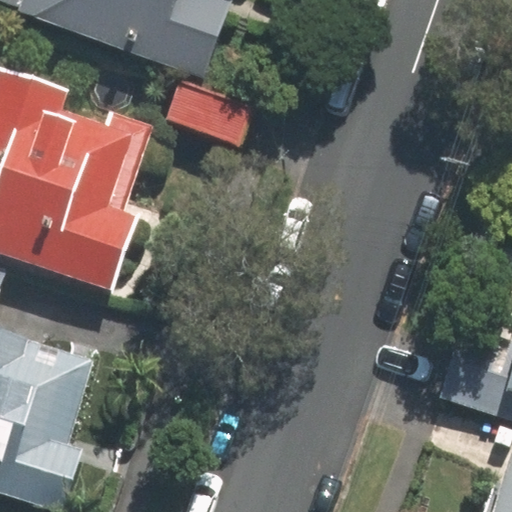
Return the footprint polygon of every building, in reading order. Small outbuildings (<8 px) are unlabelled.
[(36,0),(32,14),(211,73),(235,0),(36,0)] [(0,253),(124,294),(178,132),(0,73),(0,253)] [(254,104),(190,83),(178,122),(241,143),(254,104)] [(0,500),(32,511),(54,511),(55,509),(62,511),(68,511),(90,453),(77,448),(87,420),(83,418),(102,364),(2,328),(19,278),(0,271),(0,500)] [(511,417),(511,338),(494,333),(470,404),(511,417)] [(511,511),(511,478),(500,511),(511,511)]
